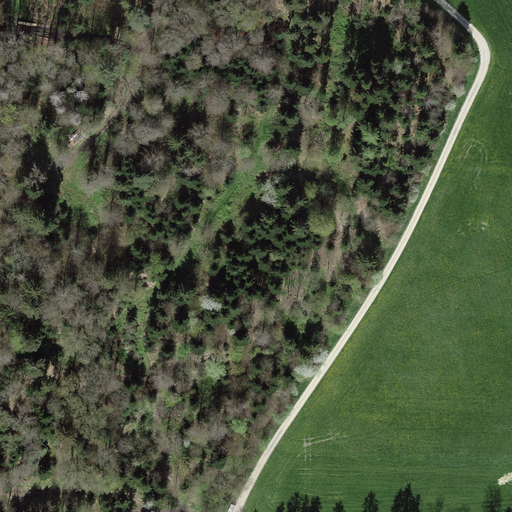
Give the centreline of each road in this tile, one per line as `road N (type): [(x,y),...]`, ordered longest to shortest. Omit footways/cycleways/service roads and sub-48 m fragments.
road 1 (track): [(239,511),(303,398),(388,276),(486,50),(439,0)]
road 2 (track): [(298,0),(291,48),(256,146),(178,263),(146,296)]
road 3 (track): [(156,0),(138,81),(124,105),(61,163),(26,183)]
road 4 (track): [(168,511),(111,492),(0,492)]
